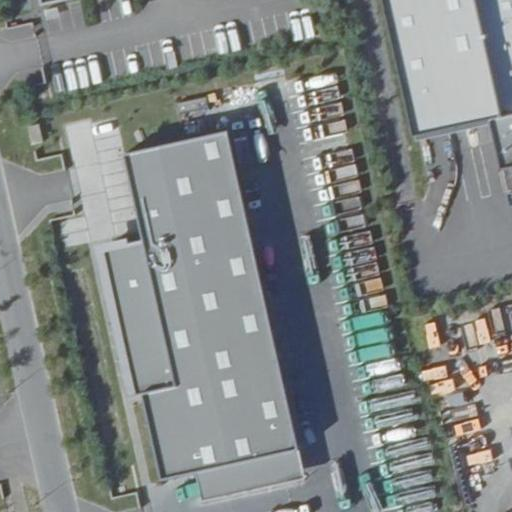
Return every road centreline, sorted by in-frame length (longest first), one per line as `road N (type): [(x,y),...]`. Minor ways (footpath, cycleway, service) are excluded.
road 1 (unclassified): [(0,230),(62,511)]
road 2 (unknown): [(0,73),(176,25)]
